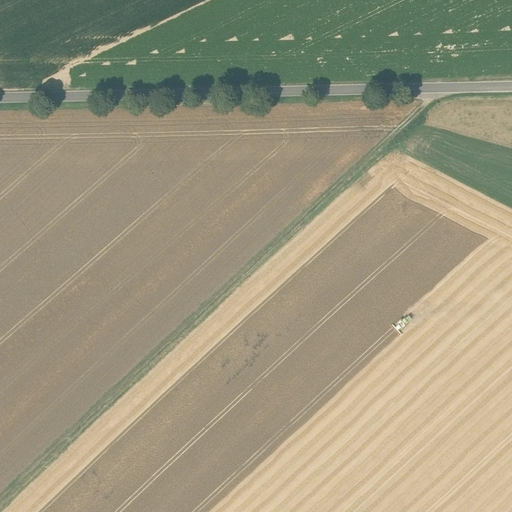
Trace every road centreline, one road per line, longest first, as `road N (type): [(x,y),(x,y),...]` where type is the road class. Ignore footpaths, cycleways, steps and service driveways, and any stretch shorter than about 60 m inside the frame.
road 1 (track): [(436,88),(0,501)]
road 2 (tertiary): [(0,98),(511,86)]
